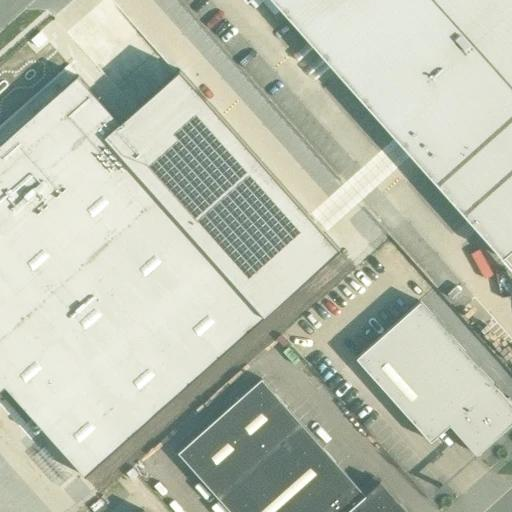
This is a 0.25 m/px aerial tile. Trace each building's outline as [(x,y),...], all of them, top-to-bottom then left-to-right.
[(249,0),(272,0),(478,231),(503,258),(511,250),(511,0),(245,0),(247,2),(249,0)] [(0,392),(1,391),(5,387),(85,477),(266,317),(266,316),(340,250),(180,69),(176,72),(175,73),(138,106),(135,109),(134,110),(125,118),(120,122),(78,75),(64,88),(33,115),(0,144),(0,392)] [(477,455),(496,438),(511,423),(511,404),(499,390),(420,301),(357,358),(431,442),(450,425),(477,455)] [(178,453),(230,511),(406,511),(380,482),(365,495),(262,378),(178,453)] [(5,390),(1,394),(27,422),(31,418),(5,390)]
